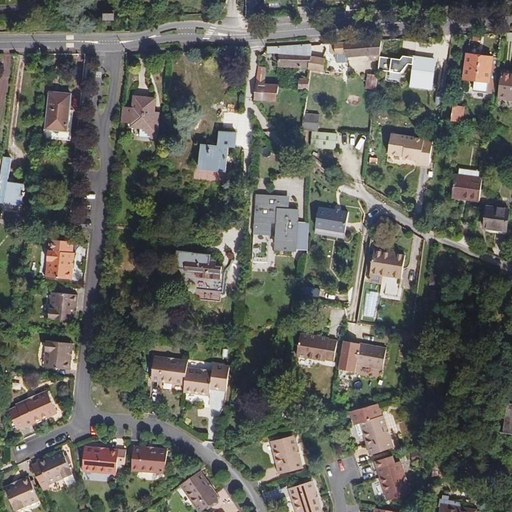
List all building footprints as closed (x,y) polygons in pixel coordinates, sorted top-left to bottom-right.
[(115,11),(105,11),(105,22),(115,23),(115,11)] [(380,54),(382,39),(335,44),(336,54),(345,54),(346,57),(380,54)] [(312,53),(312,45),(312,44),(280,46),(267,47),(267,54),(272,54),(272,62),(278,62),(278,67),(310,68),(312,56),(312,53)] [(493,95),(498,58),(493,57),(467,54),(464,79),(475,80),(474,90),(473,92),(493,95)] [(325,58),(312,56),(310,68),(310,69),(323,71),(325,58)] [(413,64),(414,57),(402,56),(400,60),(380,57),(379,69),(401,72),(408,64),(413,64)] [(435,60),(414,57),(413,64),(411,82),(410,87),(435,90),(438,65),(435,64),(435,60)] [(258,66),(254,99),(277,101),(279,85),(264,84),(266,67),(258,66)] [(511,71),(502,70),(498,96),(510,98),(509,100),(511,100),(511,71)] [(376,89),(378,76),(368,75),(366,88),(376,89)] [(309,89),(310,82),(310,79),(299,79),(298,88),(309,89)] [(45,137),(71,139),(73,117),(69,116),(71,95),(49,93),(46,131),(45,131),(45,137)] [(133,108),(122,107),(121,123),(131,124),(131,127),(140,128),(139,136),(150,138),(150,139),(157,140),(160,114),(154,113),(156,99),(134,97),(133,108)] [(464,106),(453,105),(451,121),(462,123),(464,106)] [(305,116),(303,130),(312,131),(310,146),(335,150),(337,135),(313,131),(315,118),(305,116)] [(237,133),(220,132),(219,147),(201,145),(199,168),(227,171),(229,146),(235,147),(237,133)] [(433,141),(394,135),(391,154),(404,156),(403,158),(417,160),(421,161),(420,164),(429,166),(433,141)] [(12,159),(4,158),(0,185),(0,206),(3,207),(2,212),(21,215),(22,206),(25,185),(8,183),(12,159)] [(459,169),(458,175),(479,178),(479,172),(459,169)] [(452,197),(479,201),(482,178),(479,178),(458,175),(455,175),(452,197)] [(253,259),(268,260),(271,222),(280,223),(279,249),(293,250),(293,249),(295,223),(296,211),(288,211),(288,205),(281,204),(281,197),(257,195),(253,259)] [(509,209),(487,206),(484,228),(506,231),(509,209)] [(349,212),(319,208),(316,227),(345,232),(349,212)] [(293,249),(308,250),(309,223),(295,223),(293,249)] [(49,261),(48,277),(72,280),(73,267),(71,267),(72,253),(73,242),(52,240),(51,251),(48,251),(47,261),(49,261)] [(385,250),(374,249),(369,279),(382,281),(383,274),(391,275),(391,276),(402,278),(406,255),(389,252),(389,254),(384,253),(385,250)] [(177,251),(176,256),(175,267),(185,268),(185,271),(197,273),(197,277),(221,279),(222,267),(216,266),(217,261),(211,260),(205,259),(206,254),(177,251)] [(430,285),(438,285),(439,275),(432,274),(430,285)] [(439,292),(430,290),(429,299),(437,300),(438,298),(439,292)] [(74,308),(76,308),(78,295),(54,293),(52,309),(50,309),(49,319),(73,321),(74,308)] [(311,338),(311,336),(300,334),(296,356),(325,361),(325,360),(334,361),(337,341),(328,340),(329,339),(319,337),(318,339),(311,338)] [(69,357),(71,344),(47,341),(46,351),(48,352),(46,367),(70,370),(71,357),(69,357)] [(356,364),(360,344),(348,342),(345,362),(356,364)] [(387,349),(360,344),(356,364),(383,369),(387,349)] [(187,366),(187,363),(154,359),(151,379),(162,381),(162,383),(173,384),(173,382),(185,384),(187,368),(187,366)] [(195,390),(195,392),(206,394),(206,392),(210,392),(210,387),(226,389),(230,365),(213,363),(212,369),(212,371),(187,368),(185,384),(184,386),(184,389),(195,390)] [(17,406),(48,392),(47,390),(16,404),(17,406)] [(57,411),(48,392),(17,406),(9,410),(17,429),(26,425),(36,421),(37,423),(47,418),(46,416),(57,411)] [(511,397),(508,397),(503,433),(511,434),(511,397)] [(378,404),(351,412),(359,436),(363,435),(367,445),(368,444),(372,455),(392,449),(381,417),(378,404)] [(384,416),(381,417),(392,449),(394,448),(384,416)] [(278,463),(281,474),(301,469),(293,436),(273,441),(275,452),(273,453),(276,463),(278,463)] [(293,436),(301,469),(303,468),(295,436),(293,436)] [(167,452),(134,448),(132,469),(143,470),(143,472),(154,473),(154,471),(165,472),(167,452)] [(117,473),(117,464),(118,452),(85,449),(83,470),(94,471),(94,473),(105,474),(105,472),(117,473)] [(117,464),(125,465),(126,450),(118,450),(118,452),(117,464)] [(420,450),(411,453),(413,463),(423,460),(420,450)] [(39,462),(32,465),(41,486),(63,477),(64,479),(73,474),(63,452),(51,458),(50,456),(38,461),(39,462)] [(401,461),(399,462),(409,494),(411,494),(401,461)] [(399,462),(379,469),(382,479),(380,480),(384,491),(386,490),(389,501),(409,494),(399,462)] [(220,499),(201,471),(199,472),(218,500),(220,499)] [(450,480),(452,474),(441,471),(439,477),(450,480)] [(218,500),(199,472),(181,485),(188,494),(186,495),(193,504),(195,503),(201,511),(218,500)] [(25,504),(39,498),(29,476),(16,482),(17,484),(5,489),(15,511),(26,506),(25,504)] [(63,477),(41,486),(43,490),(50,487),(49,485),(64,479),(63,477)] [(322,511),(312,481),(310,482),(319,511),(322,511)] [(319,511),(310,482),(290,488),(294,499),(292,500),(295,510),(297,510),(297,511),(319,511)] [(188,494),(181,485),(180,486),(186,495),(188,494)] [(451,506),(452,500),(449,500),(450,495),(443,494),(443,499),(441,498),(440,505),(442,505),(440,511),(484,511),(461,508),(451,506)] [(40,500),(39,498),(25,504),(26,506),(40,500)] [(198,511),(200,511),(201,511),(195,503),(193,504),(198,511)]
